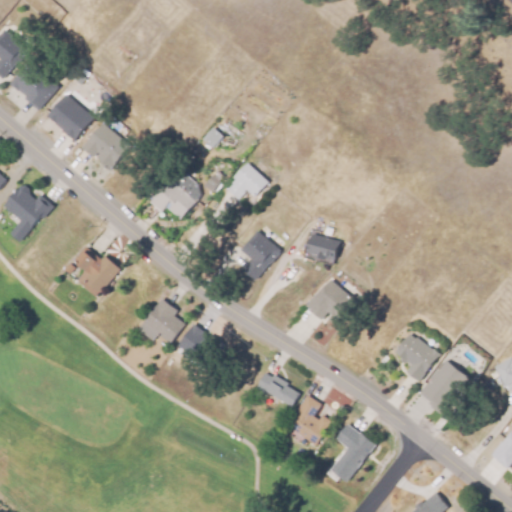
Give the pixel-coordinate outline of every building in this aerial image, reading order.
[(0,76),(4,80),(34,45),(5,20),(0,25),(0,76)] [(37,109),(56,89),(27,63),(9,82),(37,109)] [(73,140),(45,115),(62,96),(90,121),(73,140)] [(81,147),(109,169),(125,148),(98,126),(81,147)] [(214,148),(223,136),(212,127),(202,139),(214,148)] [(226,188),(237,198),(241,194),(253,205),(271,185),(246,162),(232,177),(234,179),(226,188)] [(203,184),(212,191),(219,181),(210,174),(203,184)] [(148,202),(161,213),(165,207),(179,219),(201,193),(183,178),(177,186),(168,179),(148,202)] [(2,206),(16,217),(6,230),(19,241),(40,215),(43,217),(53,205),(39,194),(35,198),(19,185),(2,206)] [(256,230),(279,251),(262,269),(239,249),(256,230)] [(312,233),(340,241),(335,259),(307,251),(312,233)] [(75,261),(84,269),(75,281),(96,297),(119,267),(104,255),(101,258),(86,247),(75,261)] [(305,306),(327,277),(339,287),(343,282),(362,297),(335,330),(305,306)] [(161,297),(175,308),(171,313),(184,323),(168,344),(141,323),(161,297)] [(176,347),(194,359),(210,337),(192,324),(176,347)] [(418,379),(438,353),(409,332),(395,351),(411,363),(406,370),(418,379)] [(505,385),(511,381),(511,357),(495,366),(505,385)] [(420,391),(444,360),(467,378),(443,409),(420,391)] [(266,370),(299,391),(289,407),(256,386),(266,370)] [(307,395),(322,405),(314,416),(318,418),(321,413),(333,421),(315,446),(289,428),(300,413),(296,410),(307,395)] [(348,423),(375,446),(346,481),(330,467),(346,448),(335,438),(348,423)] [(511,427),(490,455),(506,468),(511,460),(511,427)] [(412,511),(435,493),(448,508),(443,511),(412,511)]
